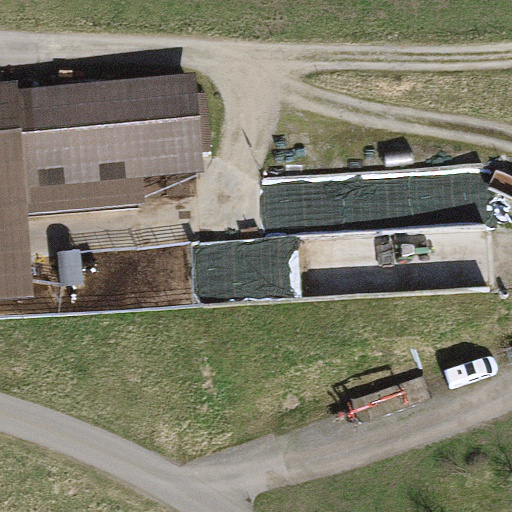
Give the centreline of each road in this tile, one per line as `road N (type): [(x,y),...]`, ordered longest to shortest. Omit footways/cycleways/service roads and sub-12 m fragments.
road 1 (residential): [(0,53),(511,61)]
road 2 (track): [(190,499),(511,385)]
road 3 (track): [(511,139),(262,98),(238,59)]
road 4 (tertiary): [(0,424),(60,441),(208,511)]
